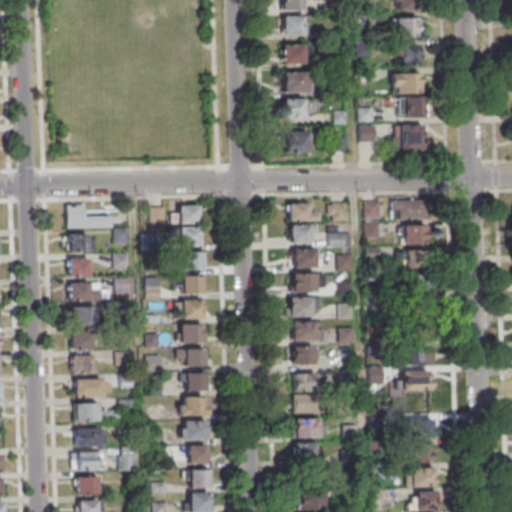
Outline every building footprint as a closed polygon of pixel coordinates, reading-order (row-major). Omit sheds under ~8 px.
[(279,0),(280,9),(301,9),(301,0),(279,0)] [(415,9),(415,0),(391,0),(391,9),(415,9)] [(280,15),(280,34),(303,34),(303,15),(280,15)] [(416,17),(392,17),(392,36),(416,36),(416,17)] [(281,63),(303,63),(303,44),(281,44),(281,63)] [(417,64),(417,44),(395,44),(395,64),(417,64)] [(281,91),(306,91),(306,72),(281,72),(281,91)] [(389,92),(418,92),(418,73),(389,73),(389,92)] [(420,116),(419,97),(396,97),(396,116),(420,116)] [(281,117),(302,117),(302,98),(281,98),(281,117)] [(396,151),(421,151),(421,125),(396,125),(396,151)] [(371,140),(371,126),(358,126),(358,140),(371,140)] [(306,151),(306,130),(283,130),(283,151),(306,151)] [(390,200),(390,218),(427,218),(427,200),(390,200)] [(377,201),(363,201),(363,217),(377,217),(377,201)] [(326,202),(326,221),(346,221),(346,202),(326,202)] [(306,203),(286,203),(286,220),(315,220),(315,211),(306,211),(306,203)] [(63,227),(109,227),(109,215),(83,215),(83,204),(63,204),(63,227)] [(148,206),(148,223),(163,223),(163,206),(148,206)] [(180,208),(200,207),(201,225),(181,225),(180,208)] [(363,222),(363,237),(377,237),(377,222),(363,222)] [(287,241),(308,241),(308,224),(287,224),(287,241)] [(424,243),(424,225),(401,225),(401,243),(424,243)] [(126,243),(126,228),(111,228),(111,243),(126,243)] [(182,229),(202,229),(202,246),(182,247),(182,229)] [(326,246),(347,246),(347,232),(326,232),(326,246)] [(86,251),(86,233),(64,233),(64,251),(86,251)] [(156,234),(139,233),(139,243),(156,244),(156,234)] [(316,267),(316,249),(289,249),(289,267),(316,267)] [(124,268),(124,252),(110,252),(110,268),(124,268)] [(184,254),(204,254),(205,271),(185,272),(184,254)] [(349,254),(335,254),(335,270),(349,270),(349,254)] [(66,258),(66,276),(86,276),(86,258),(66,258)] [(316,274),(289,274),(289,290),(316,290),(316,274)] [(426,299),(426,274),(399,274),(399,299),(426,299)] [(184,278),(204,278),(204,295),(184,296),(184,278)] [(69,284),(89,284),(90,301),(70,302),(69,284)] [(287,297),(287,315),(311,315),(311,297),(287,297)] [(182,302),(202,301),(203,319),(183,320),(182,302)] [(70,309),(95,308),(96,326),(71,327),(70,309)] [(319,339),(319,321),(289,321),(289,339),(319,339)] [(183,326),(203,326),(204,344),(184,344),(183,326)] [(70,333),(91,332),(91,350),(71,350),(70,333)] [(401,339),(401,364),(428,364),(428,339),(401,339)] [(316,346),(288,346),(288,364),(316,364),(316,346)] [(186,350),(206,349),(207,367),(187,367),(186,350)] [(113,364),(128,364),(128,351),(113,351),(113,364)] [(72,357),(92,356),(93,374),(72,375),(72,357)] [(400,371),(400,391),(432,391),(432,371),(400,371)] [(187,374),(207,373),(207,391),(187,392),(187,374)] [(291,373),(291,390),(314,390),(314,373),(291,373)] [(74,381),(95,380),(95,398),(75,399),(74,381)] [(291,393),(291,411),(323,411),(323,393),(291,393)] [(185,399),(205,398),(205,416),(185,416),(185,399)] [(74,406),(94,405),(95,423),(75,423),(74,406)] [(292,437),(322,437),(322,418),(292,418),(292,437)] [(204,439),(204,419),(177,419),(177,439),(204,439)] [(431,419),(407,419),(407,437),(431,437),(431,419)] [(74,431),(95,430),(95,448),(75,448),(74,431)] [(292,442),(292,465),(314,465),(314,442),(292,442)] [(430,461),(430,443),(408,443),(408,461),(430,461)] [(116,469),(133,469),(133,446),(116,446),(116,469)] [(189,447),(208,447),(209,464),(189,465),(189,447)] [(76,454),(96,453),(97,471),(77,471),(76,454)] [(432,467),(404,467),(404,486),(432,486),(432,467)] [(192,472),(211,471),(212,489),(192,490),(192,472)] [(76,479),(97,478),(97,496),(77,497),(76,479)] [(319,509),(318,483),(297,483),(297,509),(319,509)] [(436,491),(413,491),(413,509),(436,509),(436,491)] [(191,511),(191,495),(211,495),(211,511),(191,511)] [(78,511),(78,502),(98,502),(98,511),(78,511)]
